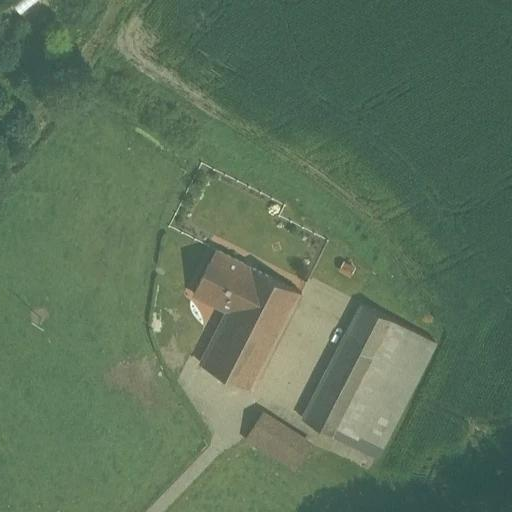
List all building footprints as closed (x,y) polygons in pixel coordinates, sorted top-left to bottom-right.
[(217,249),(195,293),(229,311),(252,267),(217,249)] [(356,269),(345,263),(340,270),(352,276),(356,269)] [(303,293),(252,267),(229,311),(202,364),(203,364),(212,369),(253,390),(303,293)] [(336,356),(304,419),(377,457),(436,341),(363,304),(341,347),(336,356)] [(341,347),(329,341),(325,351),(336,356),(341,347)] [(203,364),(197,376),(206,381),(212,369),(203,364)] [(314,445),(263,413),(247,438),(297,470),(314,445)]
